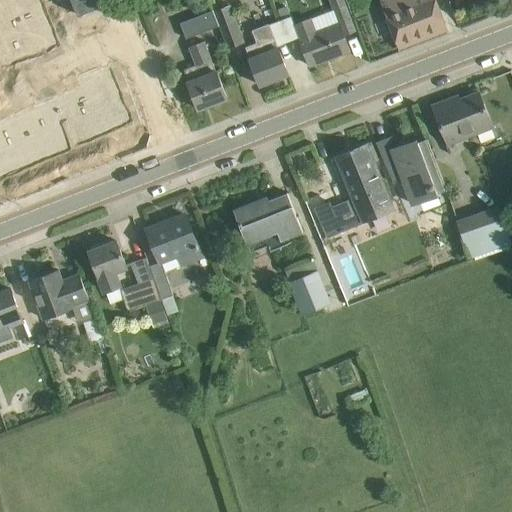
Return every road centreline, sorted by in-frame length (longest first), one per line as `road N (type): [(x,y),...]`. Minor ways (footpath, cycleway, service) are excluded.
road 1 (primary): [(171,169),(511,38)]
road 2 (primary): [(0,234),(171,169)]
road 3 (residential): [(103,0),(171,169)]
